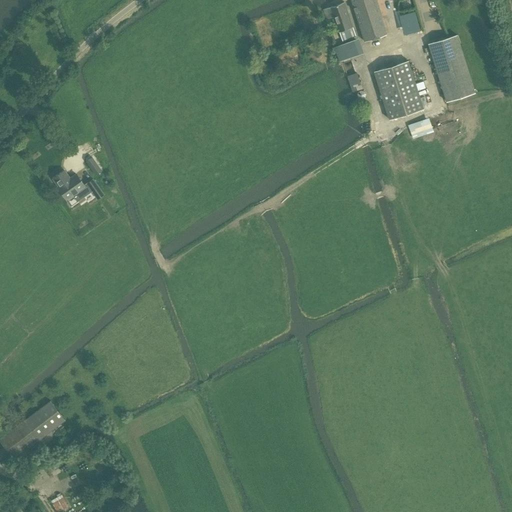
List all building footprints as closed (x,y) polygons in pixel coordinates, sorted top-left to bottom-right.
[(351,0),(364,42),(386,35),(375,0),(351,0)] [(352,27),(353,27),(344,2),(323,9),(326,19),(332,17),(338,33),(339,32),(342,41),(355,36),(352,27)] [(446,102),(475,93),(457,34),(427,44),(446,102)] [(339,62),(358,55),(353,40),(334,47),(339,62)] [(389,120),(423,109),(408,61),(374,72),(389,120)] [(352,92),(362,89),(356,73),(347,76),(352,92)] [(429,118),(408,126),(413,139),(433,132),(429,118)] [(92,158),(87,162),(96,174),(101,170),(92,158)] [(64,170),(52,178),(58,187),(57,187),(66,200),(73,195),(76,200),(90,190),(97,200),(104,195),(93,179),(86,184),(87,185),(85,186),(76,174),(69,179),(64,170)] [(50,401),(24,421),(0,438),(0,442),(13,460),(39,440),(65,420),(50,401)] [(0,502),(1,505),(11,500),(6,491),(0,494),(0,502)]
